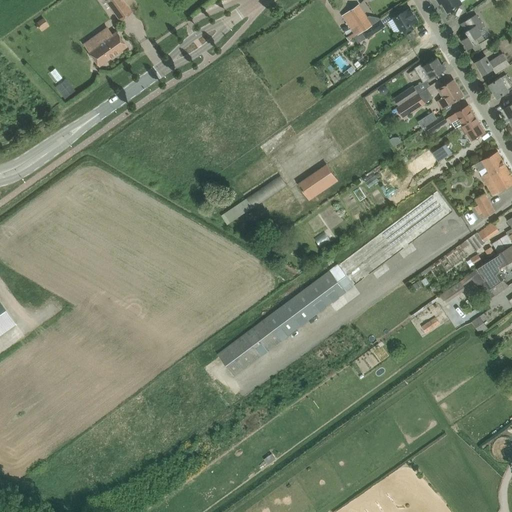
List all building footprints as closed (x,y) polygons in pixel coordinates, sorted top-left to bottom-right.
[(105,0),(119,20),(132,11),(124,0),(105,0)] [(441,0),(448,11),(463,2),(461,0),(441,0)] [(374,24),(361,5),(360,3),(342,15),(356,36),(374,24)] [(418,20),(410,7),(402,12),(393,17),(396,23),(401,31),(403,30),(405,35),(415,29),(412,24),(418,20)] [(477,14),(470,18),(461,23),(466,31),(460,35),(468,49),(473,46),(476,51),(482,47),(479,43),(485,39),(479,29),(484,26),(477,14)] [(42,31),(50,26),(44,17),(36,22),(42,31)] [(377,31),(381,29),(376,22),(374,24),(356,36),(354,37),(358,43),(360,41),(366,37),(367,38),(377,31)] [(412,31),(408,34),(411,40),(416,37),(412,31)] [(99,65),(126,46),(116,32),(112,35),(111,33),(88,50),(99,65)] [(487,55),(484,56),(476,62),(483,74),(493,68),(497,74),(511,64),(503,53),(491,61),(487,55)] [(424,82),(438,73),(447,68),(444,63),(442,64),(438,57),(424,66),(422,63),(415,67),(424,82)] [(344,72),(347,77),(356,70),(352,66),(344,72)] [(511,83),(506,74),(498,79),(490,84),(498,97),(510,90),(509,89),(511,87),(511,83)] [(454,80),(439,88),(439,89),(431,94),(440,109),(450,103),(463,95),(454,80)] [(399,105),(415,94),(418,92),(414,85),(394,98),(399,105)] [(404,118),(422,106),(426,103),(419,92),(397,107),(404,118)] [(460,125),(476,116),(469,105),(456,113),(449,117),(452,123),(452,122),(456,128),(460,125)] [(428,115),(432,121),(437,118),(433,111),(428,115)] [(431,133),(436,129),(448,121),(443,114),(437,118),(432,121),(426,125),(431,133)] [(471,140),(477,137),(485,132),(476,116),(460,125),(466,134),(467,133),(471,140)] [(393,147),(398,144),(393,137),(389,140),(393,147)] [(438,161),(450,153),(452,152),(446,144),(433,153),(438,161)] [(482,176),(493,195),(511,184),(511,175),(498,151),(475,163),(483,175),(482,176)] [(342,176),(340,174),(345,171),(340,163),(331,169),(327,163),(298,183),(310,200),(339,180),(338,179),(342,176)] [(282,175),(221,213),(227,223),(287,185),(282,175)] [(330,269),(298,294),(218,354),(234,376),(239,383),(320,323),(314,316),(346,292),(453,211),(437,190),(339,263),(338,261),(329,268),(330,269)] [(485,193),(477,198),(475,199),(478,205),(475,207),(481,219),(495,211),(485,193)] [(499,252),(511,242),(511,217),(508,220),(511,226),(511,228),(506,232),(507,234),(493,243),(499,252)] [(493,222),(492,223),(479,232),(478,231),(460,244),(463,249),(468,245),(468,246),(471,244),(471,243),(474,240),(480,248),(483,246),(482,245),(485,242),(485,241),(499,231),(493,222)] [(320,236),(316,238),(321,245),(325,242),(320,236)] [(493,258),(476,268),(480,273),(496,295),(509,285),(504,279),(507,270),(511,266),(511,242),(499,252),(499,253),(493,256),(493,258)] [(496,253),(491,246),(485,250),(490,257),(496,253)] [(475,264),(482,260),(478,254),(471,258),(475,264)] [(421,274),(423,277),(430,272),(428,269),(421,274)] [(460,280),(441,294),(445,300),(465,287),(464,285),(460,280)] [(421,286),(417,282),(412,285),(416,290),(421,286)] [(0,334),(16,323),(0,300),(0,334)] [(480,333),(488,328),(480,316),(472,321),(480,333)] [(426,332),(440,323),(436,317),(422,326),(426,332)]
